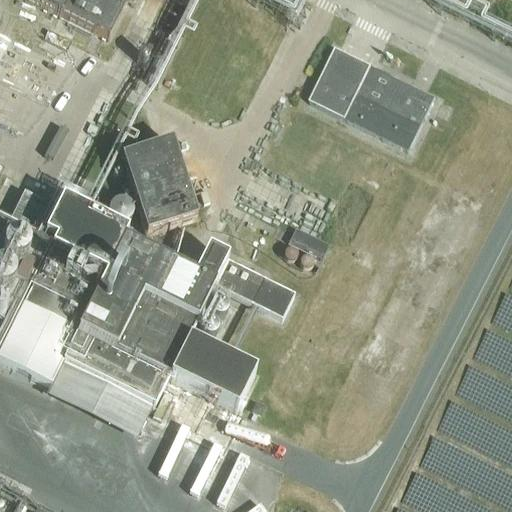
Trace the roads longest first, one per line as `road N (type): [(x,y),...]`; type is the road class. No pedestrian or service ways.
road 1 (unknown): [(149,511),(0,425)]
road 2 (unclassified): [(511,68),(375,0)]
